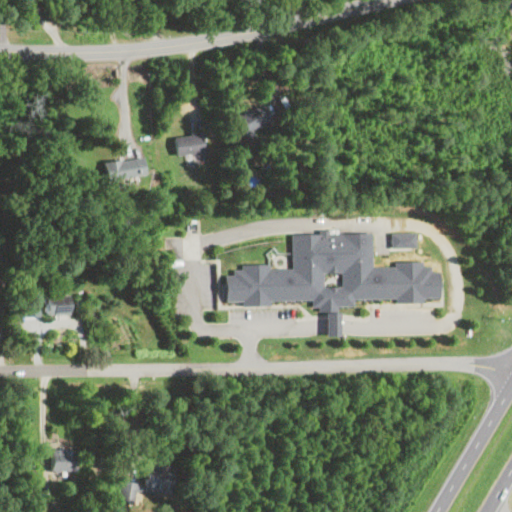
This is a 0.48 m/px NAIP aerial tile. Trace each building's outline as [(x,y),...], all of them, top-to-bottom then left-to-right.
[(235,115),(241,133),(268,123),(262,105),(235,115)] [(171,136),(173,155),(202,152),(200,133),(171,136)] [(104,180),(144,174),(141,157),(102,163),(104,180)] [(43,314),(66,314),(66,296),(43,296),(43,314)] [(48,471),(70,471),(70,450),(48,450),(48,471)] [(173,465),(145,461),(140,492),(168,496),(173,465)] [(130,504),(133,483),(118,480),(114,502),(130,504)]
